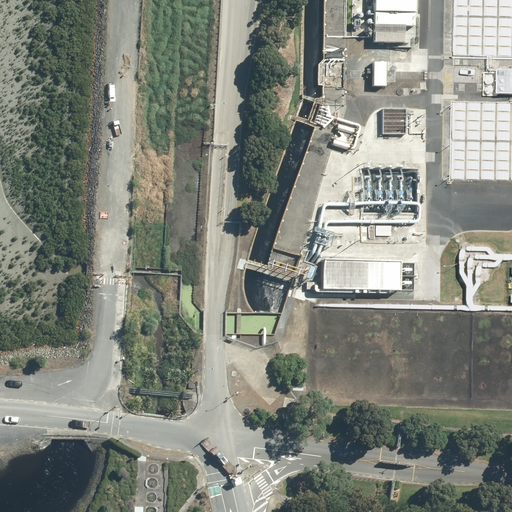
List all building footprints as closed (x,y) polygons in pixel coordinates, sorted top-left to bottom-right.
[(412,0),(370,0),(370,31),(413,31),(412,0)] [(511,0),(452,0),(451,66),(511,66),(511,0)] [(511,90),(456,91),(456,178),(511,178),(511,90)] [(405,111),(380,110),(379,137),(404,139),(405,111)] [(397,265),(317,264),(316,293),(397,294),(397,265)]
